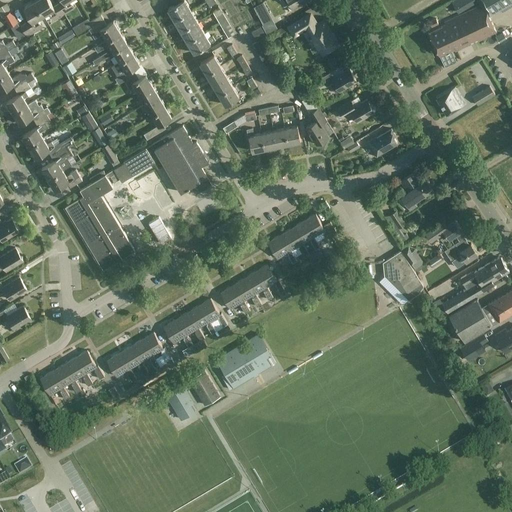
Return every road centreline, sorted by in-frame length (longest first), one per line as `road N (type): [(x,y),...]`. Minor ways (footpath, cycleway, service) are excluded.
road 1 (residential): [(255,209),(130,0)]
road 2 (residential): [(70,319),(255,209)]
road 3 (residential): [(255,209),(283,193),(371,178),(439,141)]
road 4 (residential): [(70,319),(62,251),(0,149)]
road 5 (tertiary): [(439,141),(354,0)]
road 6 (tertiary): [(511,247),(439,141)]
